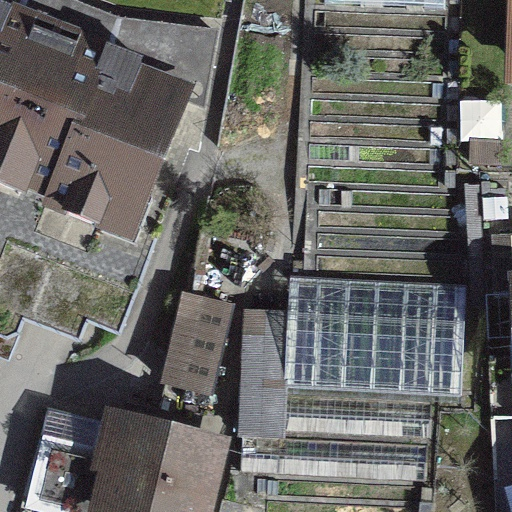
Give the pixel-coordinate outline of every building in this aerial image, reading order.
[(99,215),(125,226),(145,174),(155,178),(171,138),(161,134),(176,96),(144,84),(157,51),(112,34),(103,56),(16,22),(24,0),(0,0),(0,165),(52,186),(49,195),(70,204),(66,214),(95,225),(99,215)] [(511,234),(493,236),(495,290),(511,289),(511,234)] [(247,312),(239,472),(426,481),(427,444),(281,437),(281,431),(430,439),(432,402),(283,395),(284,387),(461,396),(467,285),(290,276),(288,314),(247,312)] [(186,296),(165,383),(206,393),(227,306),(186,296)] [(193,511),(208,453),(110,428),(88,511),(193,511)] [(511,511),(511,485),(503,488),(509,511),(511,511)] [(258,511),(260,509),(223,500),(219,511),(258,511)]
